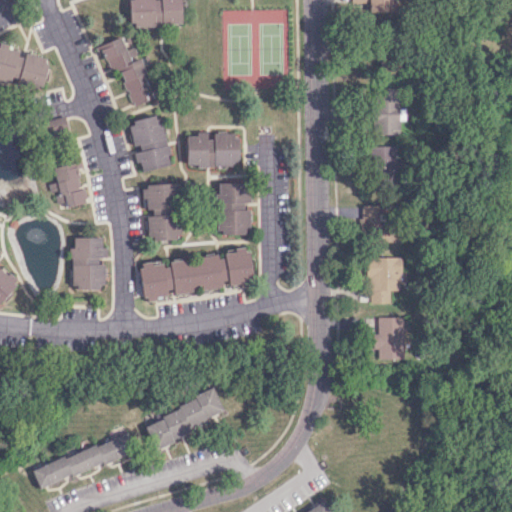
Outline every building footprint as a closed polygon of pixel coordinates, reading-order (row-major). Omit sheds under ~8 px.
[(179,0),(129,0),(130,26),(181,25),(179,0)] [(95,45),(100,61),(105,59),(109,70),(117,67),(131,106),(152,98),(134,46),(124,49),(120,37),(95,45)] [(0,79),(39,89),(46,59),(17,52),(18,48),(0,44),(0,79)] [(398,134),(399,88),(374,87),(373,134),(398,134)] [(168,165),(166,155),(167,155),(159,115),(126,121),(134,162),(138,162),(140,170),(168,165)] [(41,120),(44,136),(68,132),(65,116),(41,120)] [(186,166),(237,165),(236,133),(209,133),(185,134),(186,166)] [(371,181),(395,180),(393,145),(370,146),(371,181)] [(83,203),(76,162),(52,166),(54,182),(49,183),(53,203),(63,201),(64,206),(83,203)] [(249,182),(215,182),(216,234),(248,233),(247,202),(249,202),(249,182)] [(146,240),(180,238),(177,183),(141,185),(142,208),(151,208),(151,215),(145,216),(146,240)] [(100,237),(72,237),(72,247),(69,247),(69,288),(102,288),(101,257),(105,256),(105,246),(100,246),(100,237)] [(138,262),(143,300),(170,297),(170,294),(225,287),(225,286),(251,283),(247,246),(234,247),(234,252),(220,253),(220,255),(162,261),(162,263),(151,264),(151,261),(138,262)] [(398,256),(366,257),(367,302),(388,302),(388,290),(399,290),(398,256)] [(0,298),(16,281),(0,267),(0,298)] [(376,359),(401,358),(401,316),(375,317),(376,334),(371,334),(372,349),(376,349),(376,359)] [(223,415),(213,391),(142,421),(152,445),(223,415)] [(30,468),(37,487),(132,451),(125,433),(30,468)]
